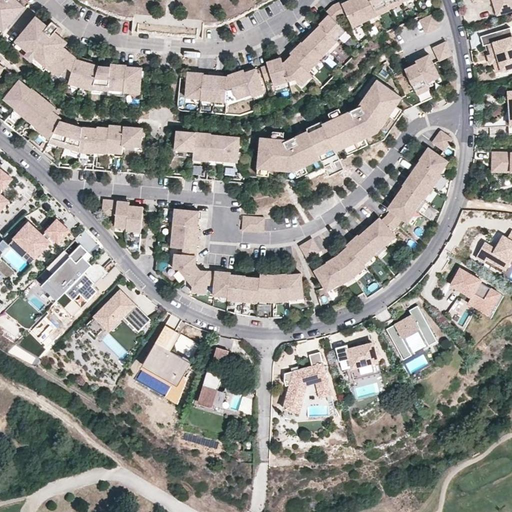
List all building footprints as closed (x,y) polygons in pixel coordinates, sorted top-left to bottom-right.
[(25,5),(18,0),(0,0),(0,32),(1,33),(25,5)] [(268,65),(262,67),(266,80),(272,78),(274,85),(295,79),(302,85),(312,75),(309,71),(320,60),(322,62),(340,44),(337,41),(347,31),(337,21),(342,16),(348,13),(354,27),(379,15),(377,10),(398,0),(400,0),(401,2),(405,0),(350,0),(343,3),(342,1),(334,5),(327,12),(330,14),(327,17),(329,18),(327,20),(326,19),(320,24),(321,25),(317,29),(315,27),(305,37),(307,39),(303,43),(302,42),(298,46),(300,47),(298,49),(297,48),(291,53),(293,55),(286,62),(283,62),(282,57),(274,60),(275,63),(268,65)] [(511,0),(473,0),(474,1),(476,0),(499,0),(503,12),(511,9),(511,0)] [(499,0),(493,0),(499,14),(503,12),(499,0)] [(421,20),(426,33),(439,27),(433,14),(421,20)] [(140,91),(142,66),(136,66),(136,68),(133,68),(134,65),(127,65),(127,63),(119,63),(119,65),(117,65),(117,62),(111,62),(111,65),(104,65),(99,64),(95,63),(88,61),(81,59),(76,57),(77,56),(73,53),(72,55),(68,52),(70,50),(64,45),(68,40),(59,33),(63,28),(50,17),(46,22),(36,15),(13,43),(44,69),(48,65),(60,75),(68,65),(73,69),(70,81),(93,88),(93,87),(108,88),(108,87),(124,89),(124,90),(140,91)] [(511,31),(511,28),(481,37),(484,46),(489,45),(492,55),(493,58),(498,56),(499,60),(494,61),(494,63),(497,73),(511,68),(511,31)] [(453,55),(446,42),(433,48),(440,61),(453,55)] [(493,58),(492,55),(488,56),(491,64),(494,63),(494,61),(499,60),(498,56),(493,58)] [(440,76),(431,57),(425,60),(423,57),(416,61),(417,63),(414,64),(415,66),(413,68),(412,66),(405,69),(415,90),(427,84),(427,82),(440,76)] [(227,87),(233,85),(237,97),(252,92),(253,95),(264,91),(257,67),(251,69),(245,71),(244,68),(228,73),(228,75),(223,74),(216,74),(208,73),(204,73),(204,71),(188,70),(186,95),(202,97),(201,98),(226,100),(227,87)] [(381,91),(385,85),(378,80),(373,86),(381,91)] [(142,146),(143,127),(125,125),(125,129),(118,128),(118,125),(110,124),(110,127),(97,126),(97,127),(97,128),(97,131),(90,130),(90,127),(82,126),(78,125),(71,124),(65,122),(60,120),(61,118),(53,111),(55,107),(49,102),(47,104),(36,96),(38,93),(31,88),(31,89),(25,84),(23,87),(18,82),(4,99),(15,108),(15,109),(21,114),(27,119),(32,123),(38,128),(38,129),(51,140),(49,142),(80,150),(80,151),(95,152),(95,151),(108,152),(108,151),(123,152),(124,144),(142,146)] [(427,84),(415,90),(417,94),(430,88),(427,84)] [(402,97),(385,85),(381,91),(373,86),(359,108),(350,112),(351,114),(346,117),(345,114),(343,114),(333,119),(323,124),(309,130),(310,133),(298,138),(297,136),(289,140),(284,139),(272,138),(261,137),(259,167),(270,168),(294,170),(295,170),(307,164),(321,158),(335,151),(346,147),(366,138),(378,132),(390,114),(396,105),(402,97)] [(396,105),(390,114),(396,119),(402,109),(396,105)] [(330,113),(333,119),(343,114),(341,108),(330,113)] [(16,132),(27,119),(21,114),(10,127),(16,132)] [(22,136),(32,123),(27,119),(16,132),(22,136)] [(308,128),(309,130),(323,124),(322,121),(308,128)] [(238,161),(240,140),(233,139),(233,136),(218,135),(218,138),(211,137),(212,134),(212,133),(203,132),(203,135),(197,135),(197,132),(178,130),(176,148),(194,150),(194,158),(209,160),(210,159),(238,161)] [(452,139),(441,131),(433,143),(444,151),(452,139)] [(366,138),(346,147),(349,153),(368,144),(366,138)] [(448,162),(431,150),(427,155),(425,154),(420,160),(421,161),(418,165),(419,166),(418,168),(416,167),(412,173),(408,179),(409,180),(408,182),(406,181),(403,186),(401,184),(397,190),(399,192),(396,197),(392,203),(394,205),(391,211),(387,216),(382,220),(377,225),(375,223),(369,228),(365,231),(363,229),(357,234),(358,235),(354,239),(355,240),(354,242),(352,241),(347,246),(348,247),(338,256),(327,263),(327,264),(321,267),(322,270),(316,274),(326,292),(339,285),(340,286),(354,278),(365,268),(363,265),(375,255),(377,257),(386,248),(385,246),(396,236),(391,231),(397,226),(402,219),(408,223),(416,211),(418,213),(426,202),(424,200),(442,174),(440,173),(448,162)] [(337,154),(335,151),(321,158),(323,160),(337,154)] [(495,161),(495,171),(511,171),(511,154),(511,155),(511,152),(492,152),(492,161),(495,161)] [(79,168),(80,155),(73,154),(72,168),(79,168)] [(86,169),(87,156),(80,155),(79,168),(86,169)] [(121,172),(122,159),(115,158),(113,171),(121,172)] [(128,173),(129,159),(122,159),(121,172),(128,173)] [(192,178),(193,165),(186,164),(185,178),(192,178)] [(307,164),(295,170),(297,175),(310,169),(307,164)] [(199,179),(200,165),(193,165),(192,178),(199,179)] [(1,175),(1,173),(1,172),(2,170),(0,167),(0,185),(5,189),(11,181),(8,179),(7,180),(5,179),(4,178),(2,177),(1,175)] [(222,181),(223,167),(216,167),(214,180),(222,181)] [(229,181),(230,168),(223,167),(222,181),(229,181)] [(13,178),(2,170),(1,172),(1,173),(1,175),(2,177),(4,178),(5,179),(7,180),(8,179),(11,181),(13,178)] [(1,194),(0,192),(0,212),(10,200),(1,194)] [(141,231),(143,210),(136,209),(137,206),(130,205),(130,202),(104,200),(103,214),(116,215),(115,226),(127,227),(127,230),(141,231)] [(303,296),(301,277),(295,278),(294,275),(287,275),(287,274),(274,276),(260,274),(260,279),(260,282),(253,281),(253,278),(246,278),(246,276),(231,275),(231,273),(223,272),(223,275),(215,275),(216,272),(200,271),(195,265),(198,237),(199,225),(198,225),(199,218),(195,217),(196,210),(175,209),(174,223),(172,247),(184,248),(183,255),(175,254),(174,269),(180,269),(193,285),(192,290),(207,291),(208,283),(215,284),(214,294),(221,294),(220,309),(227,311),(229,298),(237,299),(235,313),(242,314),(250,316),(251,300),(258,301),(259,299),(274,300),(289,299),(289,297),(303,296)] [(249,231),(263,232),(264,218),(250,216),(249,231)] [(47,231),(59,242),(69,231),(57,220),(47,231)] [(43,236),(29,223),(15,237),(29,250),(23,257),(30,263),(50,242),(48,240),(43,236)] [(511,230),(508,238),(503,235),(499,243),(496,248),(493,247),(485,242),(476,258),(484,262),(486,259),(499,266),(503,258),(511,262),(511,260),(511,230)] [(48,240),(52,235),(47,231),(43,236),(48,240)] [(12,235),(6,241),(9,244),(15,237),(12,235)] [(29,250),(15,237),(9,244),(23,257),(29,250)] [(307,258),(320,251),(312,239),(300,246),(307,258)] [(57,300),(93,265),(84,256),(89,251),(81,244),(70,255),(65,250),(47,267),(54,274),(42,286),(47,292),(45,294),(54,303),(57,300)] [(511,262),(503,258),(499,266),(506,271),(511,262)] [(105,273),(94,263),(93,265),(57,300),(73,316),(82,307),(74,300),(81,294),(88,301),(98,291),(93,286),(105,273)] [(491,310),(500,293),(481,282),(482,280),(461,268),(451,285),(468,294),(472,296),(471,298),(491,310)] [(136,308),(130,302),(132,301),(121,290),(97,314),(108,324),(113,320),(118,315),(122,319),(124,317),(125,315),(140,330),(151,320),(138,307),(136,308)] [(491,318),(504,295),(500,293),(491,310),(491,318)] [(491,310),(471,298),(470,300),(467,305),(491,318),(491,310)] [(314,313),(311,299),(304,301),(307,314),(308,314),(314,313)] [(438,341),(418,306),(409,310),(412,315),(387,329),(404,360),(412,355),(403,337),(419,328),(429,346),(438,341)] [(97,336),(108,324),(97,314),(86,325),(97,336)] [(117,324),(122,319),(118,315),(113,320),(117,324)] [(180,381),(191,362),(166,348),(171,338),(161,332),(145,361),(180,381)] [(378,361),(373,343),(362,346),(362,348),(359,349),(358,346),(349,349),(347,344),(336,347),(340,361),(351,358),(353,367),(378,361)] [(225,366),(230,351),(217,347),(213,362),(225,366)] [(306,380),(315,378),(316,382),(320,397),(327,395),(329,401),(333,400),(320,351),(309,354),(312,365),(298,369),(298,372),(294,373),(293,370),(292,370),(285,372),(285,379),(286,385),(290,384),(284,408),(300,412),(307,384),(306,380)] [(180,381),(145,361),(143,364),(178,384),(180,381)] [(231,406),(234,394),(218,389),(222,377),(207,373),(202,389),(205,390),(202,400),(214,403),(214,402),(231,406)]
